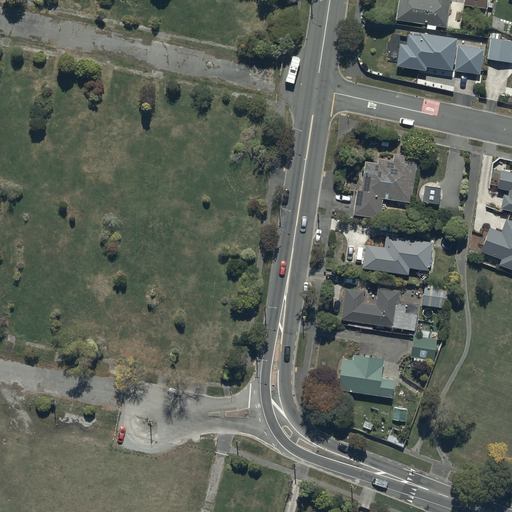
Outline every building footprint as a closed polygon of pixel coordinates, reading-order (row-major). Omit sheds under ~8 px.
[(399,0),(396,21),(427,26),(426,29),(435,31),(436,28),(446,29),(450,0),(399,0)] [(486,0),(465,0),(465,7),(485,9),(486,0)] [(457,40),(421,35),(421,38),(408,37),(407,47),(401,46),(398,69),(426,73),(427,68),(480,76),(483,51),(456,47),(457,40)] [(511,42),(489,39),(486,60),(511,63),(511,47),(511,48),(511,42)] [(379,165),(365,163),(361,191),(357,191),(354,217),(381,221),(384,199),(411,203),(417,159),(395,156),(394,162),(379,160),(379,165)] [(511,174),(500,172),(496,189),(509,192),(507,198),(503,197),(501,210),(511,212),(511,174)] [(440,189),(425,188),(424,203),(439,205),(440,189)] [(501,235),(488,230),(479,254),(500,262),(498,267),(511,271),(511,223),(506,221),(501,235)] [(388,249),(369,247),(366,271),(413,277),(413,271),(432,274),(436,247),(389,240),(388,249)] [(364,292),(345,289),(341,321),(415,331),(418,311),(398,308),(401,292),(378,289),(375,307),(362,305),(364,292)] [(448,292),(425,289),(422,306),(446,309),(448,292)] [(421,338),(413,337),(411,358),(435,360),(437,340),(428,339),(429,332),(421,331),(421,338)] [(352,362),(342,360),(338,392),(393,400),(395,381),(382,379),(384,361),(353,357),(352,362)] [(404,387),(396,390),(401,404),(409,402),(404,387)] [(408,410),(394,408),(393,421),(406,423),(408,410)]
